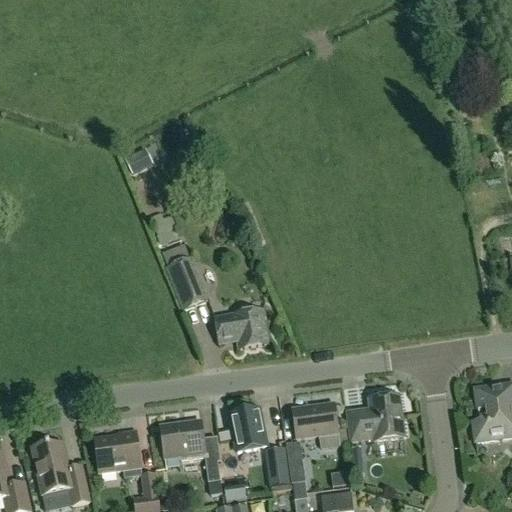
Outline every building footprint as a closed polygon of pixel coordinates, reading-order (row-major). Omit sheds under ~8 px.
[(131,177),(142,171),(134,157),(124,162),(131,177)] [(265,248),(247,206),(236,211),(254,253),(265,248)] [(149,221),(157,238),(155,238),(159,247),(174,241),(170,232),(177,229),(172,218),(163,222),(160,216),(149,221)] [(209,304),(192,261),(189,262),(184,248),(161,257),(166,271),(165,272),(182,315),(209,304)] [(268,347),(262,313),(232,319),(215,322),(218,344),(236,341),(238,353),(268,347)] [(475,445),(511,440),(511,388),(475,393),(479,425),(473,426),(475,445)] [(374,444),(404,440),(398,400),(369,404),(370,414),(348,417),(351,444),(374,441),(374,444)] [(334,408),(292,414),(296,442),(338,437),(334,408)] [(250,414),(230,419),(236,449),(244,448),(246,455),(266,450),(260,419),(251,421),(250,414)] [(205,462),(200,426),(161,431),(165,461),(178,460),(178,463),(182,465),(205,462)] [(219,446),(234,442),(233,434),(217,437),(219,446)] [(118,439),(94,443),(99,478),(123,474),(124,482),(140,480),(143,501),(133,502),(133,511),(159,511),(156,477),(141,478),(135,435),(118,437),(118,439)] [(305,490),(299,446),(286,447),(292,491),(305,490)] [(48,449),(31,453),(42,499),(69,493),(73,509),(89,505),(81,470),(69,473),(63,448),(49,451),(48,449)] [(352,452),(355,473),(363,472),(361,451),(352,452)] [(291,492),(284,453),(264,455),(268,496),(291,492)] [(3,457),(0,457),(0,502),(3,502),(5,511),(29,511),(24,487),(11,490),(3,457)] [(217,465),(206,467),(209,499),(220,498),(217,465)] [(351,479),(330,482),(332,495),(352,492),(351,479)] [(305,490),(292,491),(294,504),(306,502),(305,490)] [(307,500),(308,511),(352,511),(350,495),(320,498),(307,500)] [(408,506),(419,509),(421,501),(411,498),(408,506)] [(294,504),(295,511),(307,511),(306,502),(294,504)]
